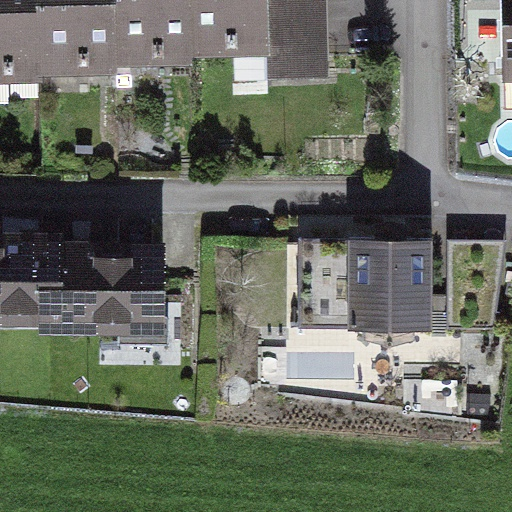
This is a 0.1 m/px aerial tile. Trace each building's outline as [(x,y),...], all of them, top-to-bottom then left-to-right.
[(35,0),(0,0),(0,83),(38,82),(35,0)] [(35,0),(38,82),(114,79),(110,0),(35,0)] [(191,0),(110,0),(114,79),(195,75),(191,0)] [(191,0),(195,75),(273,72),(269,0),(191,0)] [(511,0),(502,0),(504,82),(511,81),(511,0)] [(454,238),(363,236),(361,334),(452,336),(454,238)] [(61,331),(179,329),(178,242),(60,244),(61,331)] [(0,331),(61,331),(60,244),(0,244),(0,331)]
